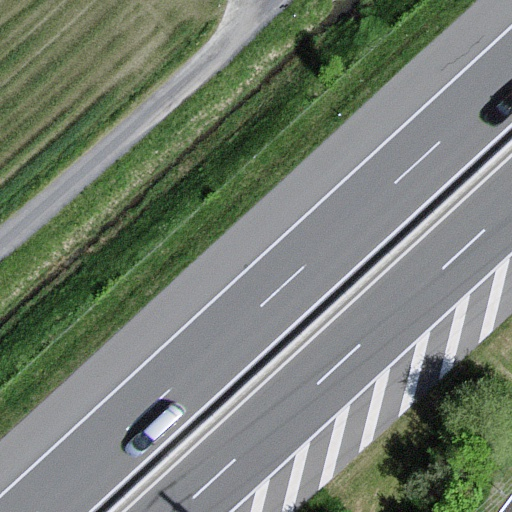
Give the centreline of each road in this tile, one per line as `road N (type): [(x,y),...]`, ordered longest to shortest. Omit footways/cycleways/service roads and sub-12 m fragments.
road 1 (motorway): [(511,73),(34,511)]
road 2 (motorway): [(179,511),(511,206)]
road 3 (unclassified): [(251,0),(0,230)]
